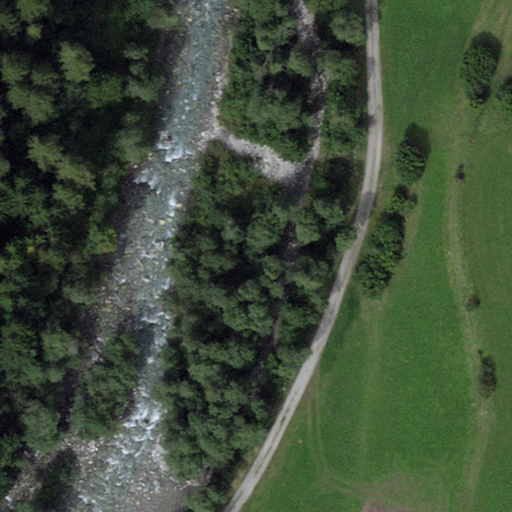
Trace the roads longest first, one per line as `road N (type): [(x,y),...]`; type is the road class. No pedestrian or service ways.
road 1 (track): [(230,511),(318,351),(365,199),(375,135),(369,0)]
road 2 (track): [(104,0),(110,94),(71,237)]
